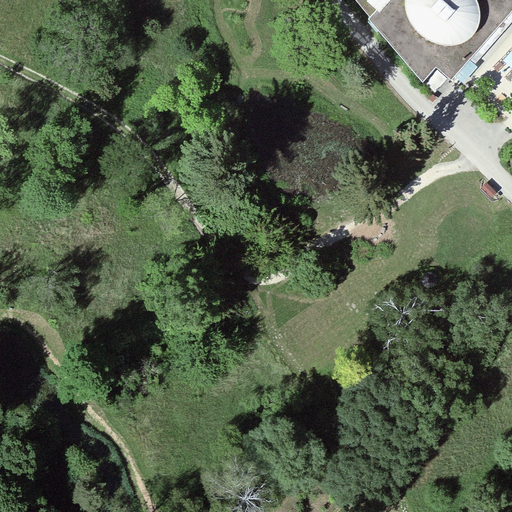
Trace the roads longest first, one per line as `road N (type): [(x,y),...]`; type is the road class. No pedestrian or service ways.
road 1 (track): [(267,277),(231,262),(129,128),(0,54)]
road 2 (track): [(267,277),(291,366),(405,511)]
road 3 (track): [(478,155),(443,168),(374,219),(267,277)]
